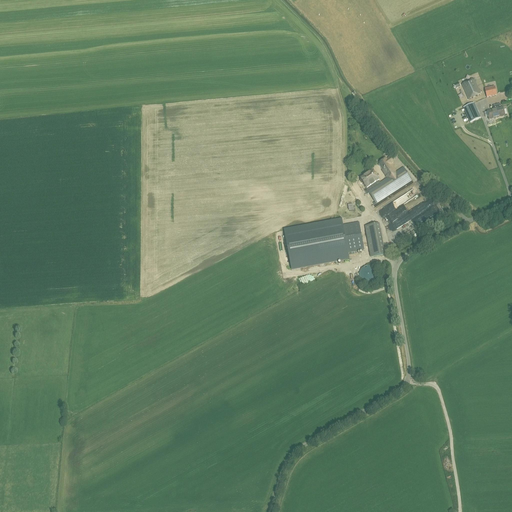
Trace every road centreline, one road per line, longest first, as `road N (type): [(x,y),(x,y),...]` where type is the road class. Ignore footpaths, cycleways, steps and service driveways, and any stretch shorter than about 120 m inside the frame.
road 1 (unclassified): [(271,511),(292,455),(407,382),(396,261),(511,200)]
road 2 (track): [(459,511),(437,389),(407,382)]
